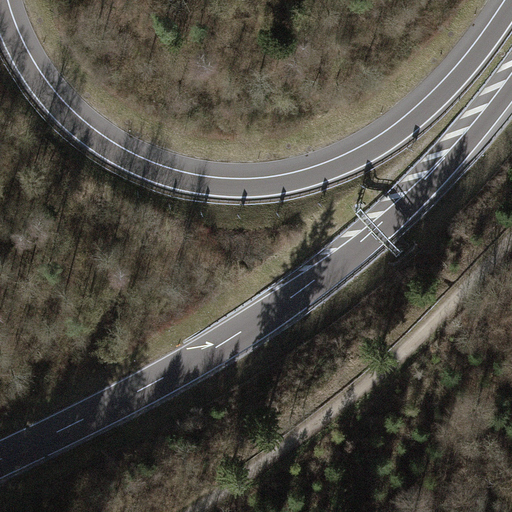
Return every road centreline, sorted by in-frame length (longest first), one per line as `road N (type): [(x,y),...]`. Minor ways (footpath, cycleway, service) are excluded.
road 1 (motorway): [(511,8),(455,82),(379,146),(300,180),(236,187),(168,177),(89,136),(30,72),(0,2)]
road 2 (motorway): [(0,460),(151,384),(299,294),(422,193),(511,88)]
road 3 (track): [(511,245),(380,380),(204,511)]
